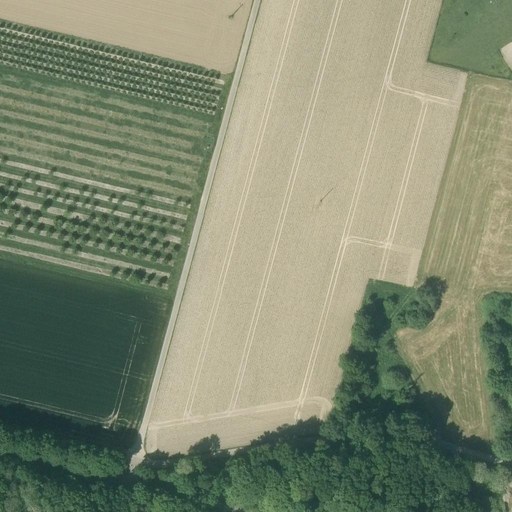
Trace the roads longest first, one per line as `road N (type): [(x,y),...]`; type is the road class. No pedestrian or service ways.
road 1 (track): [(133,460),(256,0)]
road 2 (track): [(133,460),(154,465),(393,435),(451,450)]
road 3 (track): [(0,428),(133,460)]
